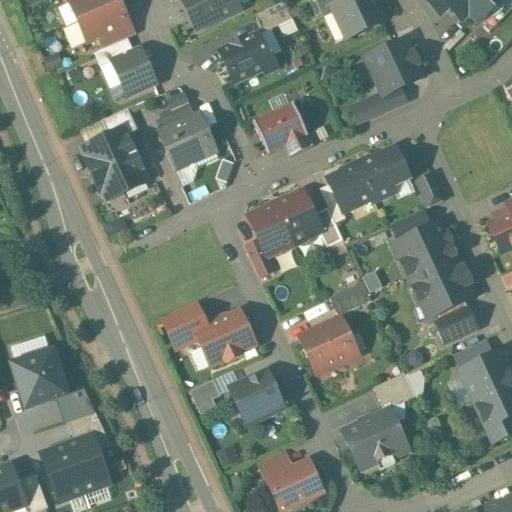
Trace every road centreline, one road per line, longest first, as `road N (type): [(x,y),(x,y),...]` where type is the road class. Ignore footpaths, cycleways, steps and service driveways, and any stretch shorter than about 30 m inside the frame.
road 1 (tertiary): [(198,511),(0,70)]
road 2 (residential): [(355,511),(212,206)]
road 3 (residential): [(418,118),(511,324)]
road 4 (residential): [(141,0),(172,70),(207,90),(251,188)]
road 5 (residential): [(251,188),(418,118)]
